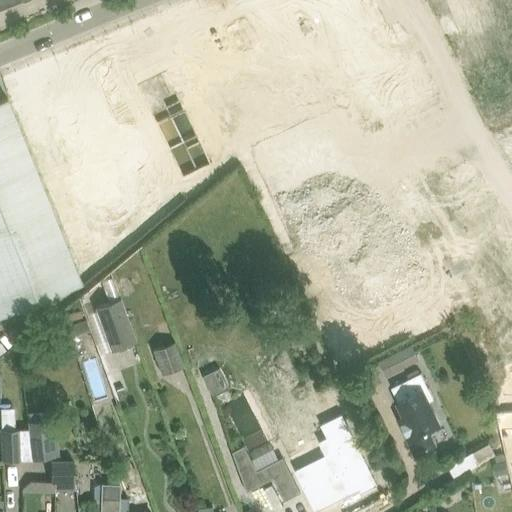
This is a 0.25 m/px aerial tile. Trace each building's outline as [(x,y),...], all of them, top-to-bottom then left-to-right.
[(183,51),(220,141),(345,89),(359,124),(371,119),(377,134),(452,103),(422,30),(396,41),(378,0),(287,0),(245,18),(256,46),(245,50),(236,29),(183,51)] [(452,0),(465,29),(493,17),(485,0),(452,0)] [(7,98),(0,100),(0,316),(82,283),(7,98)] [(495,253),(458,269),(479,315),(511,299),(511,243),(508,245),(511,252),(497,258),(495,253)] [(94,308),(111,351),(138,341),(121,297),(94,308)] [(67,326),(70,336),(90,330),(87,319),(67,326)] [(16,327),(8,333),(15,343),(23,337),(16,327)] [(175,340),(153,348),(162,373),(184,366),(175,340)] [(386,357),(394,373),(420,359),(412,344),(386,357)] [(220,367),(203,375),(213,395),(229,387),(220,367)] [(399,402),(403,411),(396,415),(415,453),(438,442),(431,427),(441,423),(430,400),(435,398),(429,387),(421,372),(392,387),(399,402)] [(511,404),(497,411),(498,416),(511,415),(511,404)] [(32,456),(28,427),(19,427),(15,427),(15,407),(1,407),(1,428),(0,428),(2,460),(32,456)] [(29,427),(28,427),(32,456),(60,454),(55,416),(28,419),(29,427)] [(329,460),(298,476),(316,511),(328,511),(341,505),(340,504),(362,492),(365,498),(381,490),(351,432),(322,447),(329,460)] [(492,443),(475,452),(481,464),(498,455),(494,448),(492,443)] [(244,444),(232,451),(246,491),(274,477),(285,499),(300,491),(283,457),(258,470),(244,444)] [(51,461),(51,477),(51,481),(56,481),(56,490),(76,490),(77,475),(74,475),(74,460),(51,461)] [(507,462),(496,464),(498,475),(509,473),(507,462)] [(100,498),(102,498),(103,498),(103,497),(119,498),(119,483),(100,483),(100,498)] [(102,498),(101,511),(106,511),(128,511),(128,498),(119,498),(103,497),(103,498),(102,498)]
